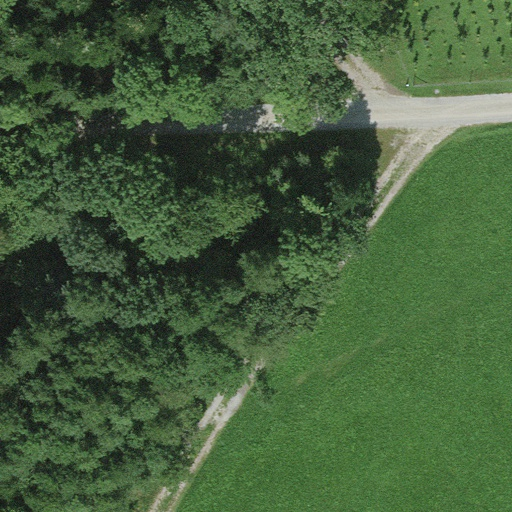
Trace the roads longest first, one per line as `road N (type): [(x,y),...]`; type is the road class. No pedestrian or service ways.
road 1 (track): [(470,106),(200,435),(149,511)]
road 2 (track): [(0,125),(511,104)]
